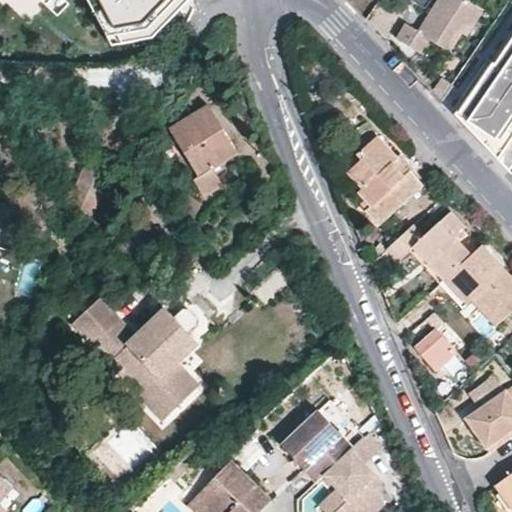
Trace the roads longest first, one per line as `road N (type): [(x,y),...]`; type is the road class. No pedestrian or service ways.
road 1 (tertiary): [(264,0),(258,29),(300,175),(443,511)]
road 2 (tertiary): [(315,0),(511,206)]
